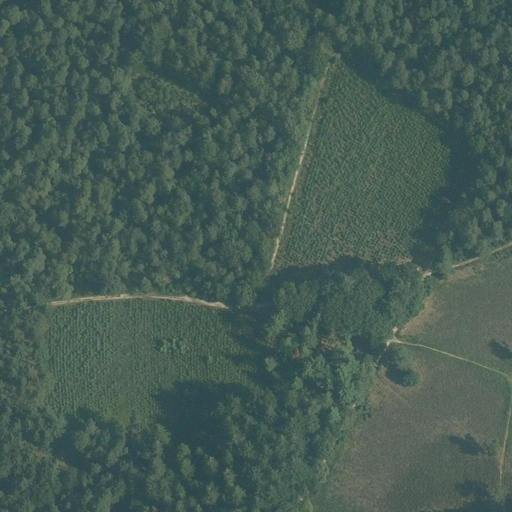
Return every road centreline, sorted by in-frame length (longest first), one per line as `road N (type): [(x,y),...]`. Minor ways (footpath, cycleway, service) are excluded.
road 1 (track): [(0,313),(78,299),(157,297),(387,339)]
road 2 (track): [(344,0),(259,311)]
road 3 (track): [(511,116),(387,339)]
road 4 (track): [(387,339),(295,511)]
road 5 (track): [(260,305),(422,276)]
